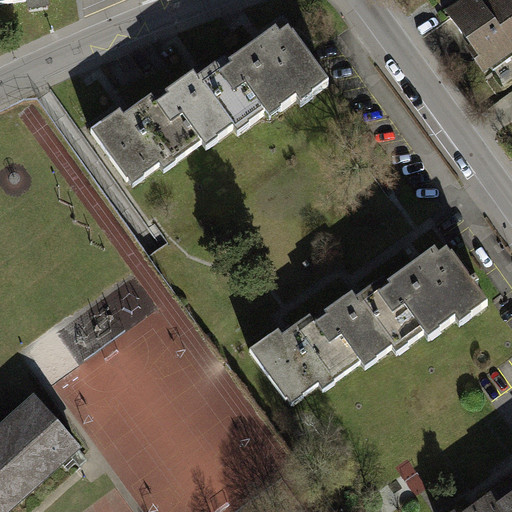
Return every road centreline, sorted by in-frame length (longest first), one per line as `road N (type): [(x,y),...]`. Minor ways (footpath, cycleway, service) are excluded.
road 1 (residential): [(362,0),(511,205)]
road 2 (residential): [(0,87),(207,0)]
road 3 (unknown): [(32,73),(156,244)]
